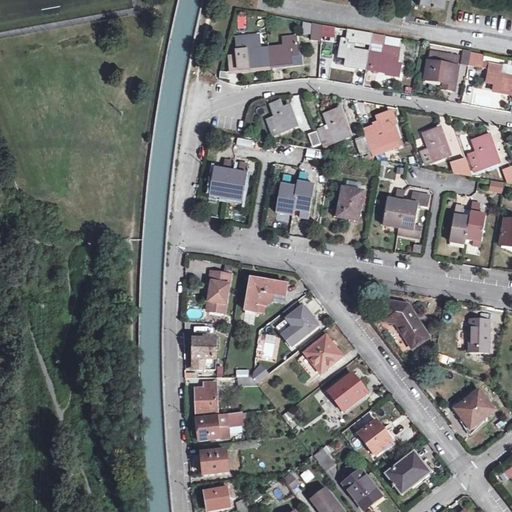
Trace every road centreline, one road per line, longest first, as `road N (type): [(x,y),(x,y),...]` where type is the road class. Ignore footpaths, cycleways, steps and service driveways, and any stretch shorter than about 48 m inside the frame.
road 1 (residential): [(197,112),(234,94),(320,85),(511,119)]
road 2 (unclassified): [(182,511),(171,426),(170,303),(180,235)]
road 3 (unclassified): [(311,257),(321,281),(470,473)]
road 4 (unclassified): [(511,45),(263,0)]
road 5 (unclassified): [(511,287),(311,257)]
road 6 (unclassified): [(311,257),(180,235)]
road 7 (unclassified): [(180,235),(197,112)]
